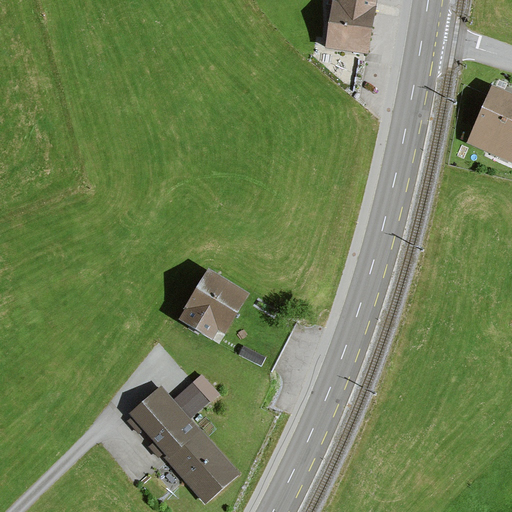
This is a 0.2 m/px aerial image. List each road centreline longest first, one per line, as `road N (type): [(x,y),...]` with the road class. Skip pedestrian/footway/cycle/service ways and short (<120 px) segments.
road 1 (secondary): [(274,511),(334,386),(372,267),(405,145),(430,0)]
road 2 (track): [(23,511),(108,426)]
